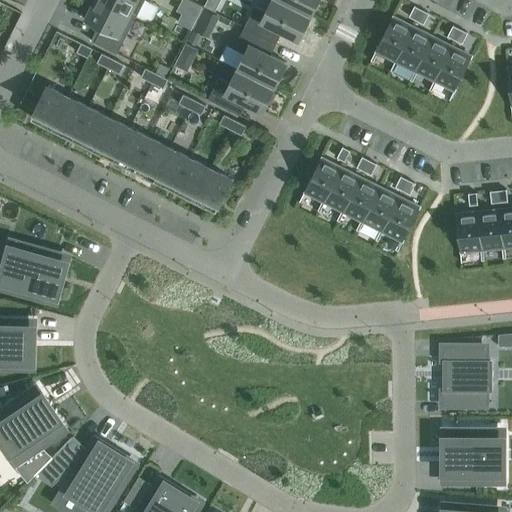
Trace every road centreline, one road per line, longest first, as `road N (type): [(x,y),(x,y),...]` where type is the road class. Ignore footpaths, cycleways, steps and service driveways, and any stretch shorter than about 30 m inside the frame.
road 1 (residential): [(133,226),(91,314),(85,345),(107,405),(306,511)]
road 2 (residential): [(382,511),(401,494),(405,315),(314,318),(225,273)]
road 3 (residential): [(316,84),(451,155),(511,148)]
road 4 (residential): [(225,273),(316,84)]
road 5 (residential): [(0,159),(133,226)]
